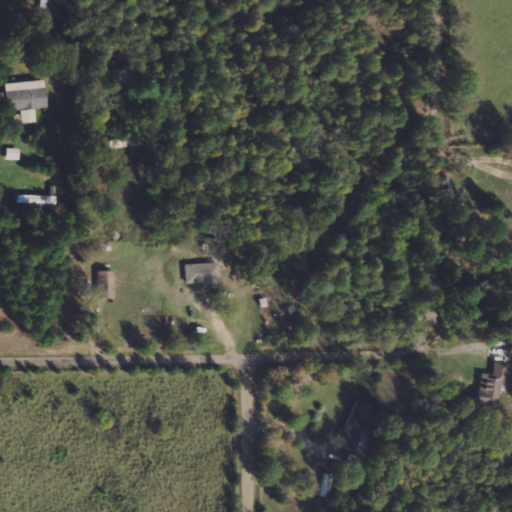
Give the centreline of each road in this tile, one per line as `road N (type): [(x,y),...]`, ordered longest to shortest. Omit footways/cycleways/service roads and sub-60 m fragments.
road 1 (residential): [(251,511),(264,359),(404,348),(421,341),(441,307),(438,0)]
road 2 (residential): [(264,359),(0,363)]
